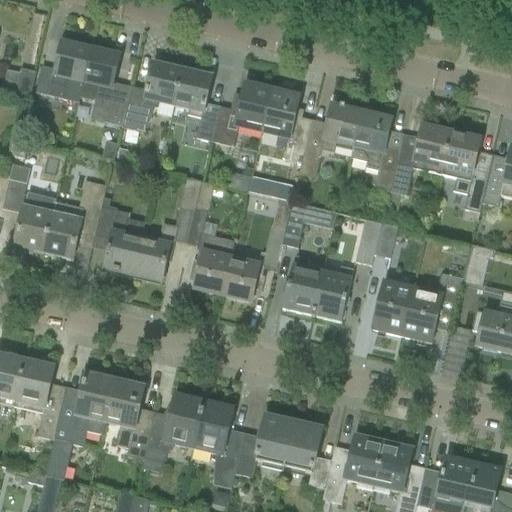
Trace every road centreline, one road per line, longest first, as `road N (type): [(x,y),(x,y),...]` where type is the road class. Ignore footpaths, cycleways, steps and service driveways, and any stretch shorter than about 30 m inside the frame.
road 1 (residential): [(511,421),(0,300)]
road 2 (residential): [(110,0),(511,95)]
